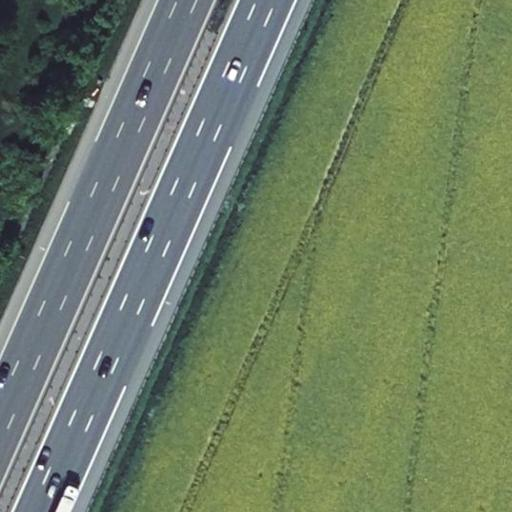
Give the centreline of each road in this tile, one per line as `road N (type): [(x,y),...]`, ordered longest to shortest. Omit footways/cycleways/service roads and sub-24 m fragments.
road 1 (motorway): [(39,511),(265,0)]
road 2 (motorway): [(186,0),(0,422)]
